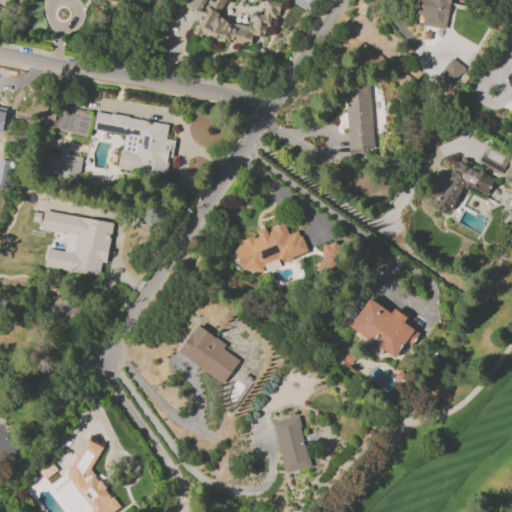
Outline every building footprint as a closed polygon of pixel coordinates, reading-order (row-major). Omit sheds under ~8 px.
[(182,0),(182,1),(195,9),(201,0),(182,0)] [(228,41),(225,39),(224,41),(210,40),(210,39),(202,34),(199,39),(191,34),(211,0),(226,0),(218,13),(219,14),(218,16),(227,21),(226,22),(230,25),(231,23),(252,26),(253,19),(251,17),(259,12),(261,14),(263,15),(265,1),(281,3),(280,12),(277,11),(276,18),(271,18),(270,27),(265,27),(264,37),(263,37),(261,46),(228,41)] [(450,0),(445,29),(422,24),(424,15),(418,13),(420,0),(450,0)] [(464,69),(447,89),(435,79),(452,58),(464,69)] [(349,150),(345,85),(369,84),(373,149),(349,150)] [(97,112),(169,125),(166,138),(176,140),(172,158),(169,158),(165,177),(118,168),(121,149),(122,149),(125,135),(93,130),(97,112)] [(83,158),(79,181),(43,176),(47,155),(56,156),(55,160),(58,161),(59,154),(83,158)] [(452,210),(447,207),(444,214),(429,206),(445,175),(449,178),(458,161),(470,167),(470,168),(478,173),(480,170),(486,173),(484,176),(493,180),(486,194),(472,187),(470,191),(463,188),(452,210)] [(114,223),(107,264),(102,263),(100,277),(44,267),(48,247),(65,251),(68,232),(42,228),(45,211),(114,223)] [(41,214),(39,223),(32,222),(34,212),(41,214)] [(297,231),(307,250),(292,257),(293,258),(285,262),(284,261),(282,262),(277,258),(263,265),(262,272),(242,270),(241,266),(239,267),(231,249),(243,244),(241,240),(253,235),(255,239),(259,237),(256,231),(265,227),(267,233),(272,231),(271,227),(283,222),(289,234),(297,231)] [(316,270),(322,260),(323,244),(328,244),(331,243),(336,243),(339,245),(338,263),(329,278),(316,270)] [(350,326),(370,298),(391,313),(396,306),(409,316),(404,323),(419,334),(410,346),(405,342),(394,358),(384,351),(381,355),(367,345),(370,341),(350,326)] [(223,383),(194,362),(193,364),(179,353),(200,325),(226,345),(223,349),(240,361),(223,383)] [(349,364),(337,355),(347,342),(358,350),(349,364)] [(273,422),(298,416),(310,466),(285,473),(273,422)] [(88,440),(102,448),(92,465),(78,457),(88,440)] [(34,472),(43,466),(49,473),(40,480),(34,472)] [(64,487),(88,467),(95,476),(89,481),(92,485),(98,480),(105,488),(99,493),(106,502),(112,498),(119,506),(111,511),(78,511),(82,509),(64,487)]
